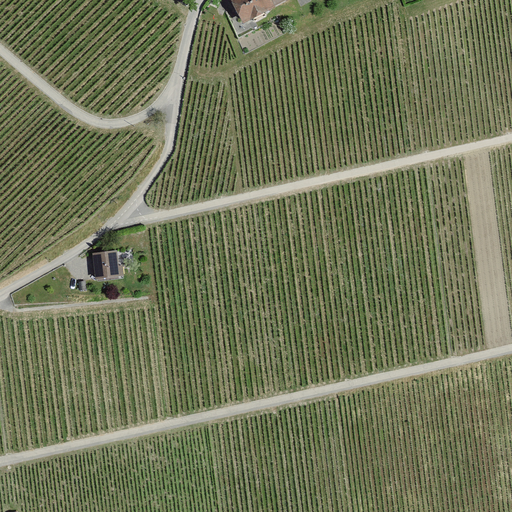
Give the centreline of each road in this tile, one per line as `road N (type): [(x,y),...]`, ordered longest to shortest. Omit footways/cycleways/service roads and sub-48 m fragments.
road 1 (track): [(0,470),(511,347)]
road 2 (track): [(116,224),(511,134)]
road 3 (residential): [(0,58),(69,120),(98,128),(132,123),(158,108),(177,77),(204,0)]
road 4 (track): [(177,77),(171,141),(116,224)]
road 5 (track): [(0,292),(116,224)]
